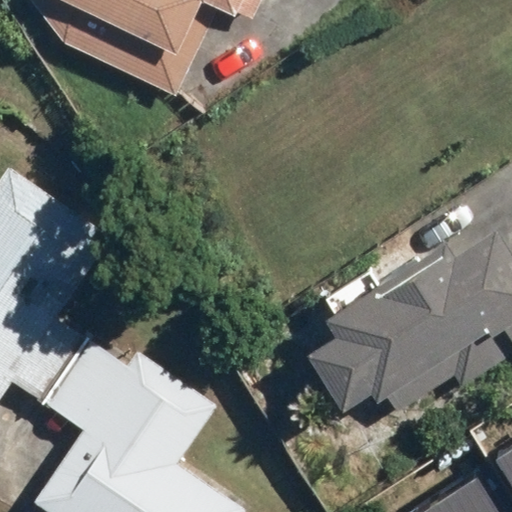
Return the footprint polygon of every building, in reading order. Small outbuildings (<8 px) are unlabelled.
[(46,0),(73,36),(185,87),(225,0),(233,0),(260,12),(265,0),(46,0)] [(22,154),(0,186),(0,398),(3,400),(23,370),(54,391),(99,324),(70,305),(125,224),(22,154)] [(340,333),(310,351),(345,407),(372,390),(378,399),(390,392),(398,406),(455,371),(461,382),(511,351),(511,237),(504,225),(460,252),(453,240),(330,316),(340,333)] [(103,327),(58,392),(94,417),(41,493),(68,511),(253,511),(257,506),(188,459),(232,395),(152,340),(142,354),(103,327)] [(511,454),(498,464),(511,484),(511,454)] [(511,511),(485,472),(424,511),(511,511)]
